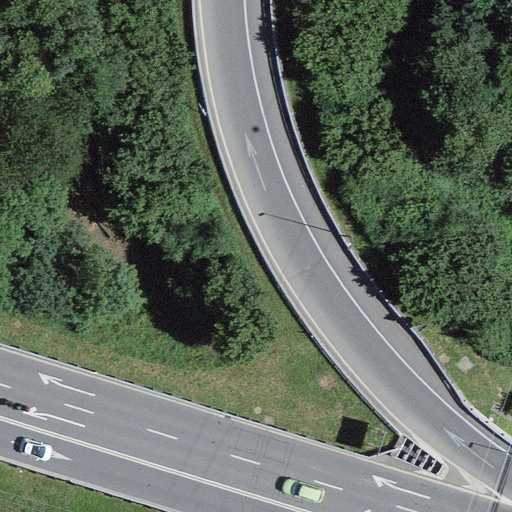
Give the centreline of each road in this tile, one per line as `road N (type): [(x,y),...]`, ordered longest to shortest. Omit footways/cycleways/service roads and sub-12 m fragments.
road 1 (motorway): [(511,481),(415,410),(370,365),(302,272),(253,173),(222,54),(217,0)]
road 2 (trunk): [(420,511),(0,382)]
road 3 (trunk): [(0,440),(232,511)]
